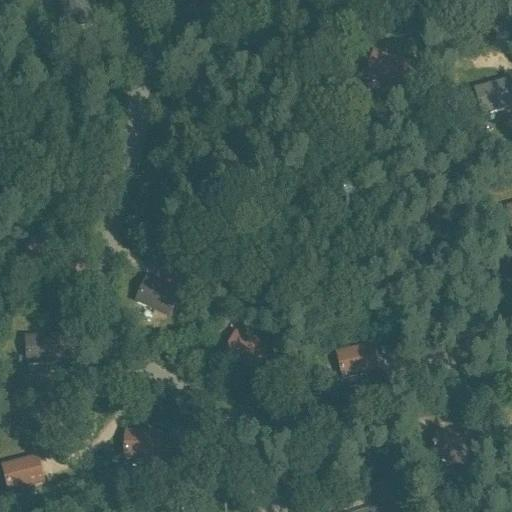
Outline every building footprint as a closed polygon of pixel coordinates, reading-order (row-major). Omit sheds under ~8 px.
[(58,0),(64,32),(92,26),(87,0),(58,0)] [(208,7),(171,12),(174,38),(212,35),(208,7)] [(364,80),(400,92),(409,65),(373,53),(364,80)] [(474,90),(481,117),(511,108),(511,88),(509,80),(474,90)] [(146,279),(135,304),(169,320),(181,294),(146,279)] [(236,334),(223,359),(256,376),(269,350),(236,334)] [(62,336),(25,339),(27,366),(64,364),(62,336)] [(372,346),(335,353),(341,381),(378,372),(372,346)] [(438,432),(429,458),(464,470),(473,444),(438,432)] [(161,435),(124,433),(123,460),(161,463),(161,435)] [(37,458),(0,467),(8,494),(44,484),(37,458)] [(372,486),(374,490),(373,490),(379,511),(402,511),(393,484),(391,485),(390,480),(372,486)]
